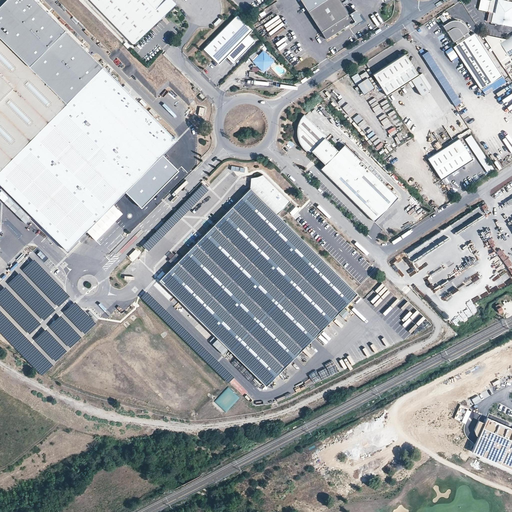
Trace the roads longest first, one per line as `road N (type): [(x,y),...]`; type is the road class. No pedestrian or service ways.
road 1 (unclassified): [(265,144),(375,251),(511,169)]
road 2 (unclassified): [(414,16),(268,110)]
